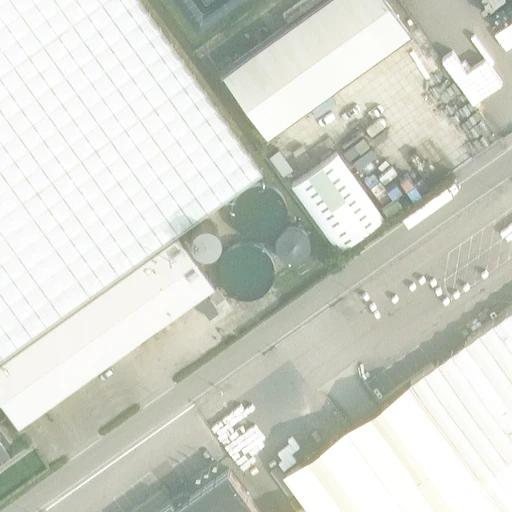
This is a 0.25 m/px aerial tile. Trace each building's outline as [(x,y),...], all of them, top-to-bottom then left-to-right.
[(0,0),(0,358),(127,268),(178,232),(255,177),(128,0),(0,0)] [(384,0),(320,0),(220,72),(238,98),(266,137),(371,62),(373,61),(409,35),(384,0)] [(440,0),(404,0),(414,17),(442,2),(440,0)] [(427,42),(419,29),(410,34),(418,48),(427,42)] [(430,42),(409,55),(428,85),(449,72),(430,42)] [(282,175),(291,168),(277,149),(268,156),(282,175)] [(336,152),(289,186),(335,251),(383,217),(336,152)] [(0,358),(0,403),(10,417),(14,423),(185,304),(213,284),(178,232),(127,268),(0,358)] [(268,284),(272,254),(230,248),(226,270),(238,272),(237,279),(268,284)] [(216,287),(207,293),(215,304),(223,297),(216,287)] [(217,311),(204,293),(195,300),(208,318),(217,311)] [(511,511),(511,309),(406,384),(284,471),(308,503),(296,511),(511,511)] [(173,500),(157,511),(260,511),(230,469),(178,507),(173,500)]
